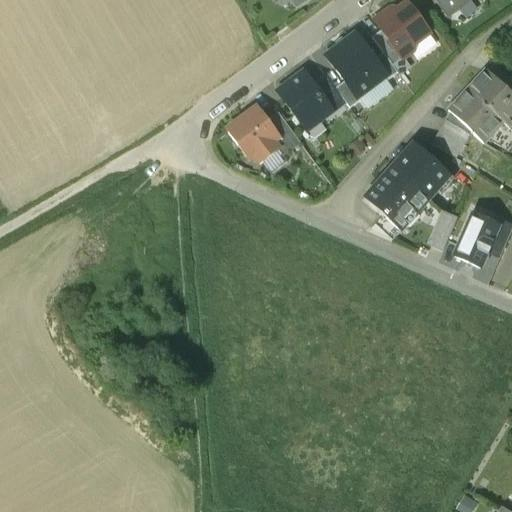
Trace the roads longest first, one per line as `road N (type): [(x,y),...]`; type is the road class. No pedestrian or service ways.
road 1 (residential): [(355,0),(172,136),(203,169),(320,221)]
road 2 (track): [(195,511),(172,136)]
road 3 (residential): [(320,221),(475,47),(511,21)]
road 4 (residential): [(320,221),(511,305)]
road 5 (track): [(0,237),(172,136)]
